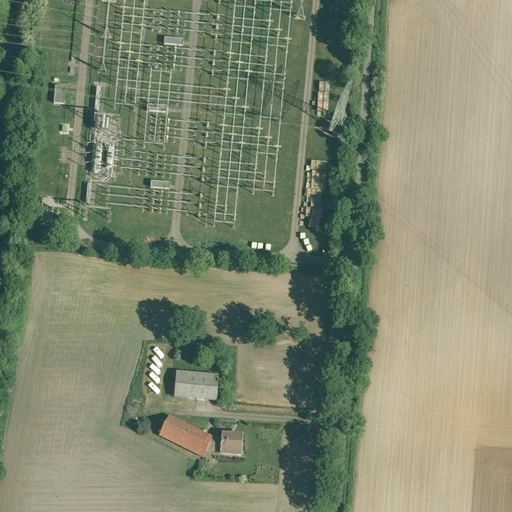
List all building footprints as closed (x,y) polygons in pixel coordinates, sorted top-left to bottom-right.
[(65,88),(56,87),(54,104),(64,105),(65,88)] [(327,226),(317,225),(315,242),(325,243),(327,226)] [(217,377),(175,373),(173,397),(215,400),(217,377)] [(212,438),(169,416),(159,436),(202,458),(206,450),(212,438)] [(235,435),(221,434),(221,438),(212,438),(206,450),(220,452),(220,453),(242,454),(243,437),(235,436),(235,435)]
